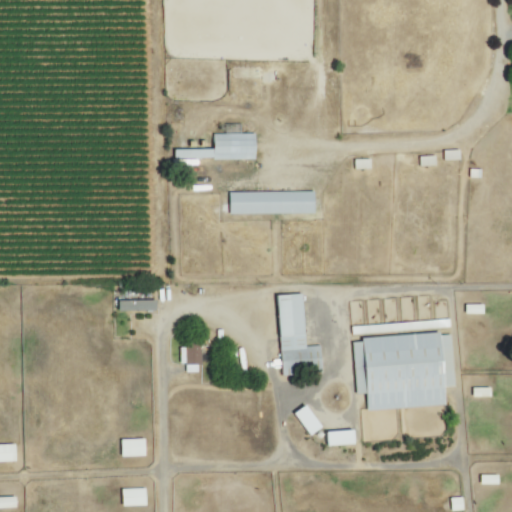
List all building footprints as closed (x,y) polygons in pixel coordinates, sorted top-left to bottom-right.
[(210,135),(210,150),(171,151),(172,160),(252,159),(251,134),(238,134),(238,125),(223,125),(224,134),(210,135)] [(441,161),(456,160),(456,150),(440,151),(441,161)] [(351,160),(352,170),(368,169),(368,159),(351,160)] [(311,192),(226,193),(226,215),(311,214),(311,192)] [(274,297),(278,373),(319,371),(318,346),(302,347),(299,295),(274,297)] [(116,301),(116,312),(153,312),(153,301),(116,301)] [(462,315),(480,315),(480,305),(462,306),(462,315)] [(364,411),(442,406),(441,388),(452,387),(448,333),(349,340),(353,395),(363,395),(364,411)] [(177,366),(198,366),(198,345),(177,345),(177,366)] [(290,415),(306,437),(318,429),(302,406),(290,415)] [(324,447),(351,446),(350,432),(323,433),(324,447)] [(118,456),(141,456),(141,440),(118,440),(118,456)] [(0,461),(12,461),(12,445),(0,445),(0,461)] [(494,475),(477,475),(477,484),(494,484),(494,475)] [(118,489),(119,506),(143,505),(142,488),(118,489)] [(12,497),(0,496),(0,507),(12,508),(12,497)] [(448,511),(460,510),(459,497),(447,498),(448,511)]
